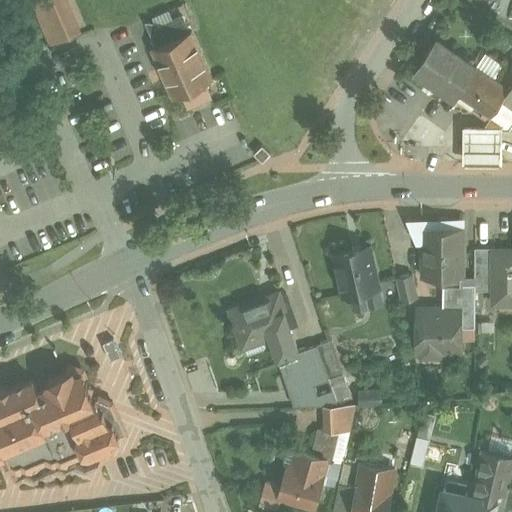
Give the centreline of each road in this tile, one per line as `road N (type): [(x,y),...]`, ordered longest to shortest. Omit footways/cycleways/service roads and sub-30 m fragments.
road 1 (residential): [(214,511),(126,265)]
road 2 (tertiary): [(126,265),(238,216),(354,190)]
road 3 (residential): [(354,190),(344,129),(350,100),(417,0)]
road 4 (tertiary): [(354,190),(511,186)]
road 5 (tertiary): [(0,322),(126,265)]
